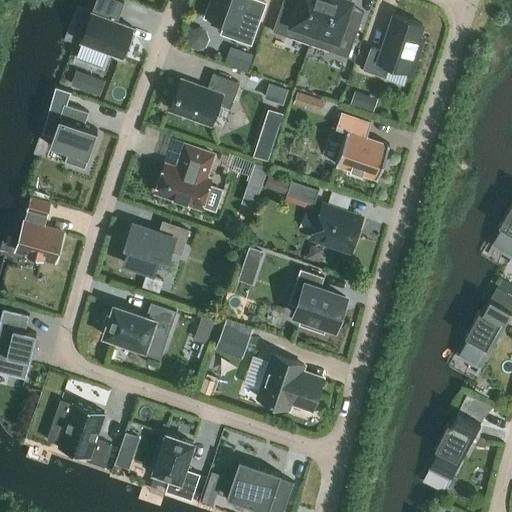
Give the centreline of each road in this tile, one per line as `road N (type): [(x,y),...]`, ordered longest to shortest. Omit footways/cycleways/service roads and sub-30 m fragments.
road 1 (residential): [(179,0),(103,206),(65,338),(68,353),(81,365),(335,460)]
road 2 (residential): [(335,460),(403,201),(468,5)]
